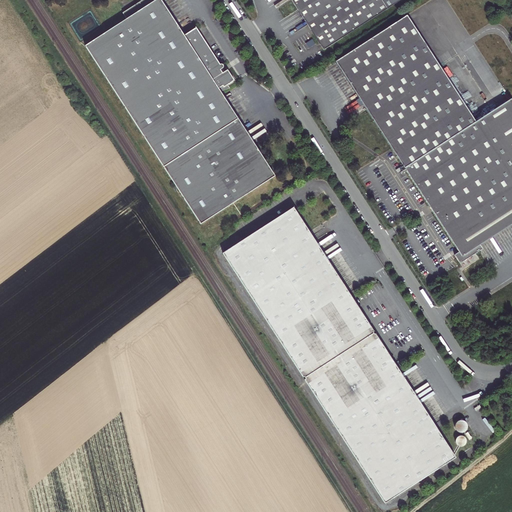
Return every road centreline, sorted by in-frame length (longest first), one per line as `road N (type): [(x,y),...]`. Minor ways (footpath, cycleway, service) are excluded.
road 1 (unclassified): [(230,0),(460,357),(487,371),(511,368)]
road 2 (track): [(410,511),(511,429)]
